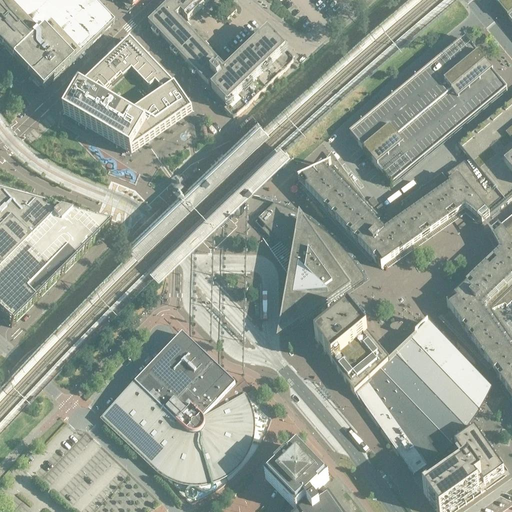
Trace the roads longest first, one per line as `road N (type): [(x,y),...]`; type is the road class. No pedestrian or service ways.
road 1 (unclassified): [(511,96),(385,194),(369,188),(338,144),(385,94)]
road 2 (residential): [(64,403),(168,511)]
road 3 (residential): [(246,0),(303,42),(362,0)]
road 4 (unclassified): [(481,12),(385,94)]
